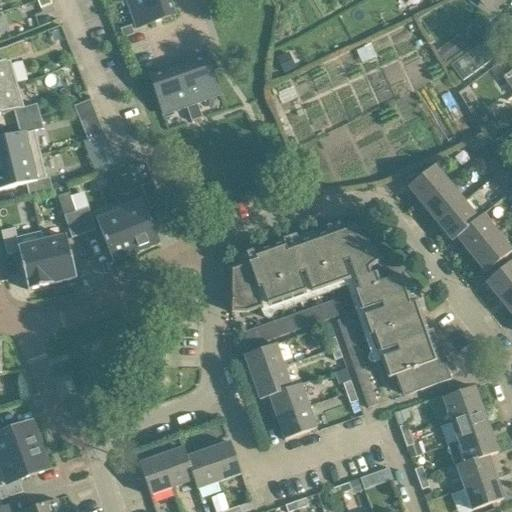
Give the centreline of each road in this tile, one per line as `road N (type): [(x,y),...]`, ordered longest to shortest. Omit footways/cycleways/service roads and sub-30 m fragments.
road 1 (residential): [(215,249),(230,234),(307,208),(374,205),(492,343),(511,386)]
road 2 (residential): [(415,511),(386,440),(361,438),(257,467),(246,458),(227,402),(207,391)]
road 3 (residential): [(215,249),(189,254),(106,308),(28,329)]
road 4 (residential): [(207,391),(215,249)]
road 5 (residential): [(28,329),(58,422),(96,442)]
road 6 (residential): [(96,442),(191,405),(207,391)]
